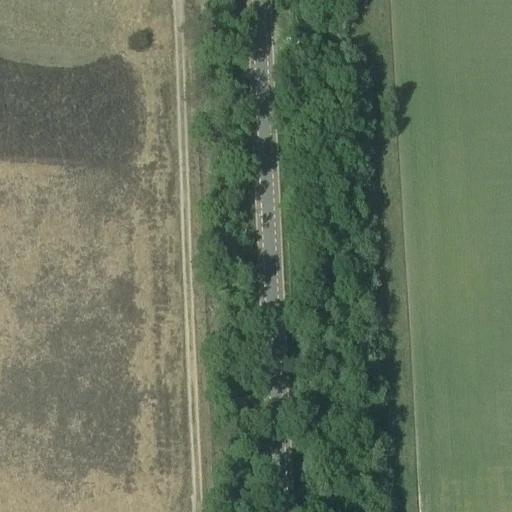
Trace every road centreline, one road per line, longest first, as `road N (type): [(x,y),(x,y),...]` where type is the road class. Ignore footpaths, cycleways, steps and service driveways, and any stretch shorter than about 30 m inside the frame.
road 1 (track): [(403,511),(378,29),(258,32)]
road 2 (track): [(183,0),(206,511)]
road 3 (secondary): [(278,511),(256,0)]
